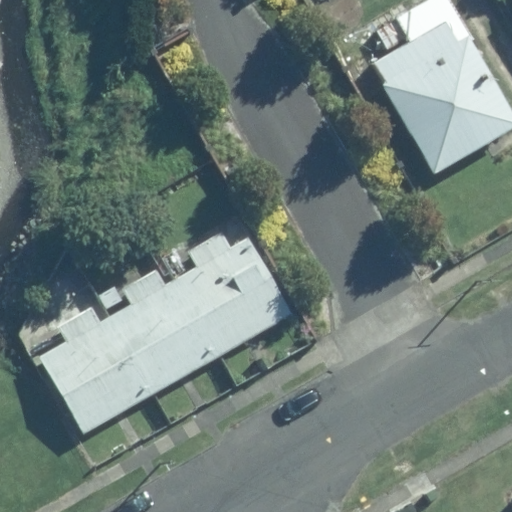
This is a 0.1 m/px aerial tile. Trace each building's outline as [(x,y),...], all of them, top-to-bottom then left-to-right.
[(385,49),(363,61),(425,177),(511,130),(511,117),(473,45),(479,41),(457,0),(415,0),(393,12),(396,19),(375,30),(385,49)] [(167,283),(215,358),(282,319),(239,245),(222,253),(212,237),(181,255),(190,271),(167,283)] [(103,319),(149,396),(215,358),(167,283),(155,289),(147,274),(116,291),(123,307),(103,319)] [(108,290),(92,298),(99,313),(115,304),(108,290)] [(57,347),(33,361),(77,437),(149,396),(103,319),(90,326),(84,313),(49,331),(57,347)] [(511,511),(511,490),(499,499),(507,511),(511,511)]
